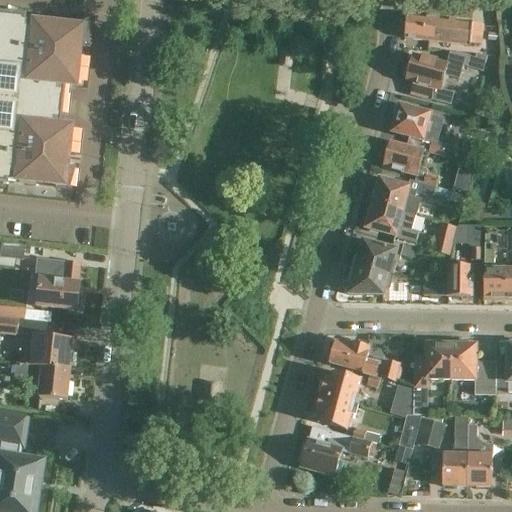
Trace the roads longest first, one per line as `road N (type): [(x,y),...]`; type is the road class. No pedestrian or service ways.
road 1 (residential): [(93,485),(151,0)]
road 2 (residential): [(318,320),(389,0)]
road 3 (residential): [(263,507),(318,320)]
road 4 (residential): [(511,319),(318,320)]
road 5 (residential): [(93,485),(263,507)]
